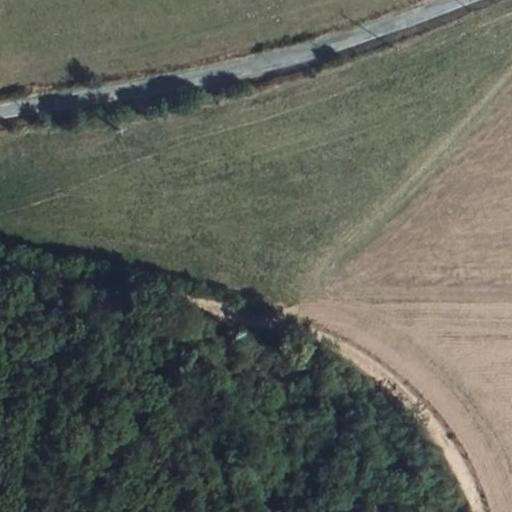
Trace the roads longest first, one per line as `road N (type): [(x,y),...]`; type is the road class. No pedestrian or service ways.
road 1 (track): [(476,511),(455,435),(335,347),(0,261)]
road 2 (unclassified): [(0,109),(308,54),(467,0)]
